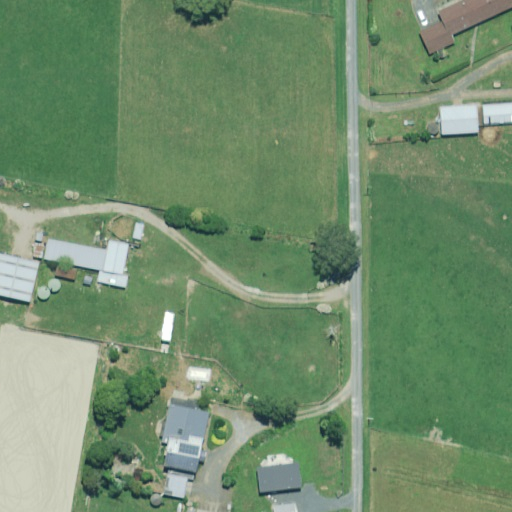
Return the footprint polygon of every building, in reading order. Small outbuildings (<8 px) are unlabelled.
[(511,9),(511,0),(468,0),(439,13),(443,22),(422,32),(432,55),(456,44),(453,36),(511,9)] [(511,123),(511,104),(484,107),(485,125),(511,123)] [(480,105),(441,108),(443,136),(482,134),(480,105)] [(131,245),(111,241),(109,252),(50,241),(47,260),(101,271),(99,283),(127,288),(130,277),(125,277),(131,245)] [(45,244),(36,243),(35,258),(43,259),(45,244)] [(40,264),(0,255),(0,296),(32,303),(40,264)] [(79,270),(59,267),(57,277),(77,280),(79,270)] [(170,354),(174,332),(166,331),(162,353),(170,354)] [(164,467),(196,474),(199,458),(201,458),(211,413),(170,404),(161,445),(169,446),(164,467)] [(189,478),(169,475),(166,496),(185,499),(189,478)] [(165,481),(155,479),(153,490),(162,493),(165,481)]
